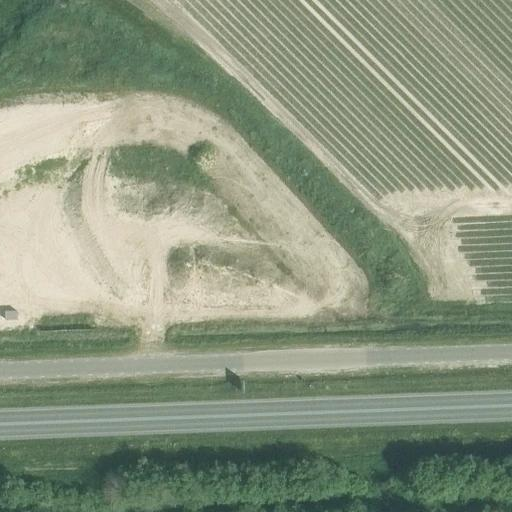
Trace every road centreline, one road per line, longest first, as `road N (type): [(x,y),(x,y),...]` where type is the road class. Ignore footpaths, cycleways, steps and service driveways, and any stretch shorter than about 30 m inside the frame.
road 1 (unclassified): [(0,372),(511,353)]
road 2 (trunk): [(511,404),(0,422)]
